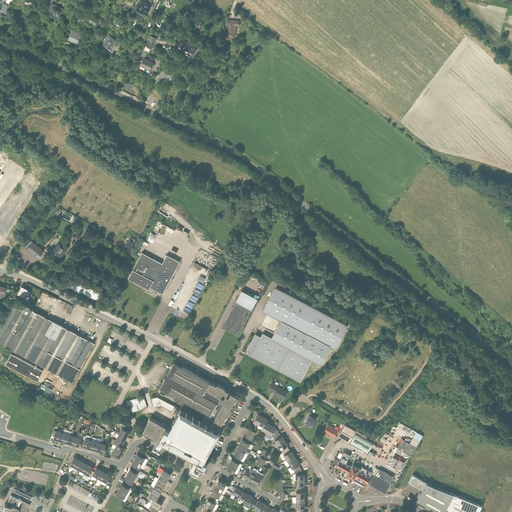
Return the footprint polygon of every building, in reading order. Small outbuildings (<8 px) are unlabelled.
[(0,0),(0,11),(1,11),(1,10),(5,12),(7,6),(5,5),(7,1),(8,1),(9,0),(0,0)] [(64,3),(58,0),(53,0),(50,5),(52,6),(52,7),(59,11),(64,3)] [(230,9),(228,12),(227,17),(225,16),(224,22),(230,23),(230,26),(235,27),(237,15),(239,15),(240,11),(230,9)] [(83,29),(71,23),(69,27),(73,28),(69,35),(78,39),(83,29)] [(158,28),(153,26),(150,33),(155,35),(158,28)] [(111,28),(105,37),(112,41),(116,35),(120,38),(122,34),(118,31),(117,32),(111,28)] [(197,39),(189,36),(185,43),(191,46),(191,44),(194,45),(197,39)] [(153,57),(145,53),(141,60),(150,64),(153,57)] [(173,70),(161,66),(156,76),(159,77),(160,75),(164,78),(165,77),(170,79),(173,70)] [(30,174),(26,181),(39,187),(42,180),(30,174)] [(159,232),(164,224),(159,221),(155,230),(159,232)] [(188,241),(191,235),(176,229),(174,234),(180,237),(188,241)] [(151,233),(147,240),(153,243),(157,235),(151,233)] [(32,242),(26,249),(37,259),(43,251),(32,242)] [(59,242),(50,253),(53,256),(55,253),(59,256),(60,255),(61,256),(67,249),(66,248),(68,246),(63,242),(62,244),(59,242)] [(77,242),(67,255),(70,258),(80,245),(77,242)] [(107,246),(99,243),(96,249),(104,252),(107,246)] [(206,251),(217,256),(220,251),(209,245),(206,251)] [(162,263),(142,252),(128,278),(147,288),(150,287),(163,293),(179,261),(166,254),(162,263)] [(105,296),(68,279),(64,288),(65,286),(78,292),(78,293),(79,293),(79,292),(101,302),(101,304),(105,296)] [(26,298),(30,292),(21,287),(17,293),(26,298)] [(246,353),(247,353),(300,382),(312,359),(320,364),(330,345),(335,348),(347,325),(276,287),(264,310),(281,320),(272,338),(263,333),(260,338),(256,335),(246,353)] [(251,309),(252,309),(257,298),(241,290),(222,328),(237,336),(251,309)] [(70,387),(73,382),(94,343),(62,326),(51,320),(20,303),(17,309),(10,305),(0,324),(0,337),(1,338),(0,339),(0,344),(12,351),(11,353),(5,364),(37,381),(43,370),(44,367),(70,381),(67,386),(70,387)] [(174,362),(173,364),(170,370),(160,388),(179,398),(177,403),(185,407),(186,405),(200,413),(197,418),(211,425),(223,403),(219,399),(217,402),(203,394),(209,382),(174,362)] [(212,383),(209,382),(203,394),(217,402),(219,399),(223,403),(211,425),(219,430),(220,428),(221,428),(225,421),(226,421),(226,420),(234,405),(235,405),(234,404),(238,396),(231,392),(230,393),(228,392),(229,389),(213,381),(212,383)] [(271,382),(270,384),(268,389),(275,392),(274,394),(284,398),(287,391),(277,387),(278,385),(271,382)] [(211,425),(197,418),(180,409),(170,428),(150,417),(143,430),(159,439),(156,444),(160,446),(163,441),(191,456),(188,462),(191,464),(189,468),(197,472),(198,470),(203,473),(209,461),(205,458),(220,430),(219,430),(211,425)] [(258,414),(254,421),(259,424),(263,416),(258,414)] [(259,424),(263,427),(266,422),(268,419),(263,416),(259,424)] [(305,422),(311,425),(315,419),(309,416),(305,422)] [(267,432),(271,424),(266,422),(263,427),(262,429),(267,432)] [(273,437),(279,434),(275,427),(276,427),(271,424),(267,432),(266,435),(271,438),(273,437)] [(344,424),(338,436),(349,442),(355,430),(344,424)] [(122,428),(119,432),(127,436),(129,432),(124,429),(126,426),(124,425),(122,428)] [(324,432),(328,434),(334,437),(338,430),(328,425),(324,432)] [(62,429),(61,432),(59,440),(64,442),(67,430),(64,429),(62,429)] [(64,442),(69,443),(73,429),(72,429),(71,431),(67,430),(64,442)] [(53,439),(59,440),(61,432),(55,430),(55,431),(54,430),(53,433),(55,434),(53,439)] [(119,432),(117,431),(116,433),(118,434),(117,437),(124,441),(127,437),(119,432)] [(83,446),(88,448),(92,434),(91,433),(89,439),(85,438),(86,436),(84,436),(82,444),(83,445),(83,446)] [(367,453),(373,443),(355,433),(350,443),(367,453)] [(80,444),(82,444),(84,436),(77,434),(77,437),(74,445),(80,446),(80,444)] [(279,434),(273,437),(278,445),(285,440),(282,435),(281,436),(279,434)] [(93,449),(99,451),(103,437),(102,436),(101,439),(97,438),(96,441),(93,449)] [(111,441),(122,446),(124,441),(117,437),(115,440),(113,438),(111,441)] [(242,439),(240,443),(248,448),(252,441),(245,437),(244,440),(242,439)] [(383,438),(378,446),(383,449),(388,440),(383,438)] [(410,455),(415,447),(405,441),(406,441),(403,439),(398,448),(400,449),(410,455)] [(278,445),(282,452),(288,448),(287,446),(288,445),(285,440),(278,445)] [(125,447),(114,442),(113,444),(116,445),(114,448),(122,453),(125,447)] [(240,443),(237,448),(245,453),(248,454),(251,450),(248,448),(240,443)] [(122,453),(114,448),(112,453),(111,456),(113,457),(114,454),(119,457),(122,453)] [(241,460),(245,453),(237,448),(234,454),(236,454),(235,457),(241,460)] [(282,452),(287,459),(294,455),(291,450),(290,451),(288,448),(282,452)] [(391,483),(372,473),(361,466),(360,468),(352,464),(351,466),(344,462),(349,454),(344,451),(339,460),(336,466),(338,468),(341,469),(343,470),(345,471),(348,473),(347,475),(349,476),(352,478),(354,479),(355,477),(358,478),(357,478),(360,479),(362,481),(364,482),(367,483),(368,482),(370,483),(369,484),(386,493),(391,483)] [(135,458),(142,462),(146,455),(140,452),(139,454),(137,453),(135,458)] [(286,466),(290,464),(297,459),(294,455),(287,459),(284,461),(286,466)] [(79,460),(74,457),(68,467),(70,468),(72,465),(75,467),(79,460)] [(232,459),(229,463),(237,468),(240,469),(242,464),(239,463),(241,460),(235,457),(233,459),(232,459)] [(134,464),(133,467),(139,471),(141,468),(143,469),(146,464),(142,463),(142,462),(135,458),(132,463),(134,464)] [(290,464),(294,471),(300,467),(299,465),(300,464),(297,459),(290,464)] [(75,473),(76,473),(75,474),(77,475),(84,462),(79,460),(75,467),(73,470),(75,471),(75,473)] [(84,462),(77,475),(77,476),(80,470),(84,472),(88,465),(84,462)] [(226,468),(234,473),(237,468),(229,463),(226,468)] [(84,472),(83,475),(88,477),(89,476),(90,477),(93,471),(92,470),(93,467),(88,465),(84,472)] [(163,469),(160,474),(168,478),(171,473),(170,473),(172,469),(163,465),(161,468),(163,469)] [(93,482),(94,483),(101,470),(97,467),(94,471),(93,471),(90,477),(91,478),(93,475),(96,477),(93,482)] [(130,469),(127,474),(135,478),(138,479),(140,475),(138,473),(139,471),(133,467),(131,470),(130,469)] [(249,471),(245,478),(253,482),(257,474),(252,471),(253,469),(251,467),(249,471)] [(296,474),(296,479),(304,479),(304,474),(300,467),(294,471),(296,474)] [(106,473),(101,470),(94,483),(95,484),(98,478),(102,480),(106,473)] [(106,473),(102,480),(107,483),(110,484),(111,482),(108,481),(111,475),(106,473)] [(126,479),(125,482),(131,485),(135,478),(127,474),(125,479),(126,479)] [(168,478),(160,474),(158,478),(166,482),(168,478)] [(257,474),(253,482),(257,484),(262,477),(257,474)] [(412,474),(408,481),(422,489),(416,501),(436,511),(444,511),(455,494),(435,487),(412,474)] [(156,482),(164,487),(166,482),(158,478),(156,482)] [(226,484),(219,479),(216,484),(224,488),(226,484)] [(296,479),(296,488),(303,488),(303,485),(305,485),(304,479),(296,479)] [(122,484),(119,489),(129,494),(130,494),(132,490),(131,489),(131,488),(130,487),(131,485),(125,482),(123,484),(122,484)] [(161,491),(164,487),(156,482),(153,487),(161,491)] [(224,488),(216,484),(213,489),(221,493),(224,488)] [(153,487),(151,491),(159,496),(161,491),(153,487)] [(296,488),(296,497),(305,497),(305,491),(303,491),(303,488),(296,488)] [(31,497),(15,489),(13,492),(30,500),(31,497)] [(116,497),(125,502),(129,494),(119,489),(117,494),(118,494),(116,497)] [(209,497),(216,500),(217,497),(218,498),(221,493),(213,489),(211,494),(209,497)] [(241,490),(237,497),(240,498),(239,499),(244,502),(248,494),(241,490)] [(159,496),(151,491),(148,496),(154,499),(162,503),(156,500),(159,496)] [(253,497),(248,494),(244,502),(242,505),(250,509),(251,506),(255,500),(252,498),(253,497)] [(455,494),(446,511),(448,511),(477,511),(481,505),(455,494)] [(26,511),(27,510),(28,508),(30,504),(10,495),(10,497),(9,498),(8,500),(8,502),(10,503),(9,506),(4,504),(2,511),(26,511)] [(205,504),(213,508),(215,503),(214,502),(216,500),(209,497),(208,499),(205,504)] [(154,499),(151,503),(159,508),(162,503),(154,499)] [(255,500),(251,506),(259,510),(263,502),(258,500),(257,501),(255,500)] [(267,511),(270,508),(267,506),(268,505),(263,502),(259,510),(262,511),(267,511)] [(296,502),(296,511),(303,511),(303,508),(305,508),(305,502),(296,502)] [(156,511),(159,508),(151,503),(148,508),(156,511)]
